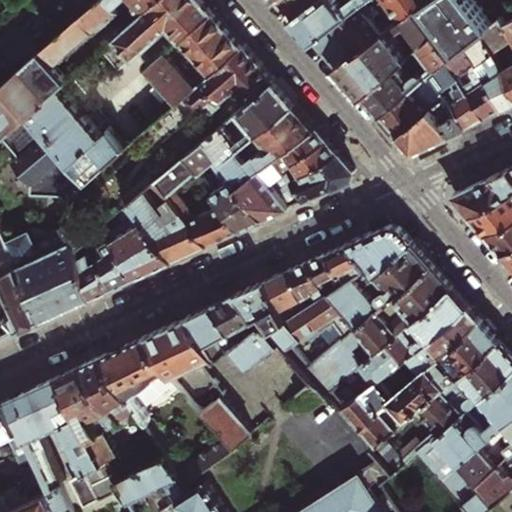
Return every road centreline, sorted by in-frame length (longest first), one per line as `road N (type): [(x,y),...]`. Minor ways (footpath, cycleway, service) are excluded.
road 1 (residential): [(0,369),(409,180)]
road 2 (residential): [(409,180),(251,0)]
road 3 (residential): [(511,297),(409,180)]
